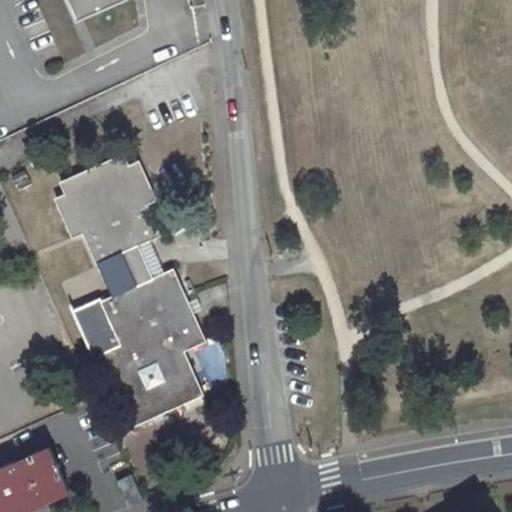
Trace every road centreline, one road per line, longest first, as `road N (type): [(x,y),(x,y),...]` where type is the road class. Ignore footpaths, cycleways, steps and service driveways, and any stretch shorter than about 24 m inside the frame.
road 1 (unclassified): [(224,0),(281,494)]
road 2 (unclassified): [(281,494),(511,457)]
